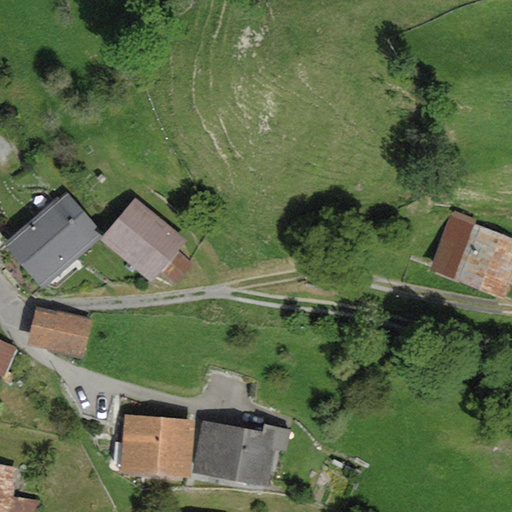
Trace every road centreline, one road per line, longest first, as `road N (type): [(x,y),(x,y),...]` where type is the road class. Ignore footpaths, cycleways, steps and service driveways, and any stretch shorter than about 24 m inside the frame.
road 1 (track): [(224,290),(326,269),(511,310)]
road 2 (track): [(224,290),(511,341)]
road 3 (track): [(0,292),(20,301),(100,304),(224,290)]
